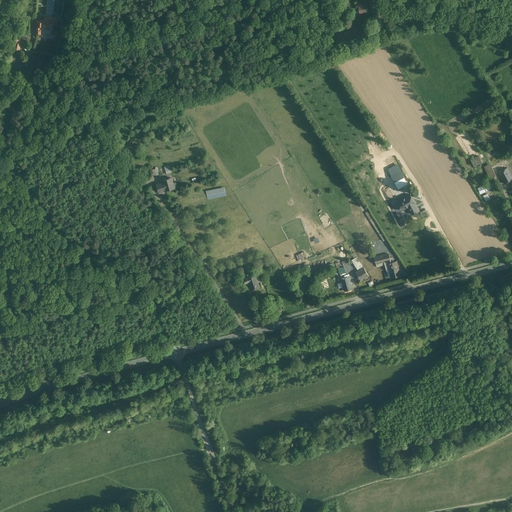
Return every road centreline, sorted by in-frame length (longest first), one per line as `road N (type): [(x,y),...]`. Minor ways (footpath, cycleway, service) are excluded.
road 1 (secondary): [(175,353),(511,263)]
road 2 (unclassified): [(0,159),(9,157),(57,225),(130,266),(175,353)]
road 3 (secondary): [(0,405),(175,353)]
road 4 (track): [(175,353),(234,511)]
road 5 (unknown): [(0,309),(130,266)]
road 6 (unknown): [(73,133),(89,0)]
road 7 (unclassified): [(511,43),(396,0)]
